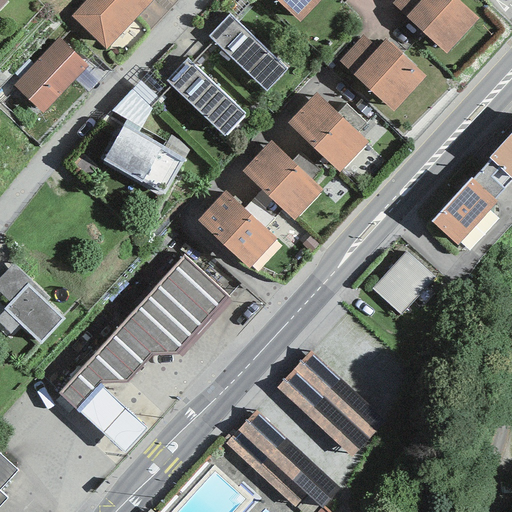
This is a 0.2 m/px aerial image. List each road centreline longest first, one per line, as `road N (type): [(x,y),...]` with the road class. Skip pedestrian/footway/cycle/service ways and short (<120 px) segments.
road 1 (secondary): [(113,511),(511,69)]
road 2 (residential): [(0,214),(194,0)]
